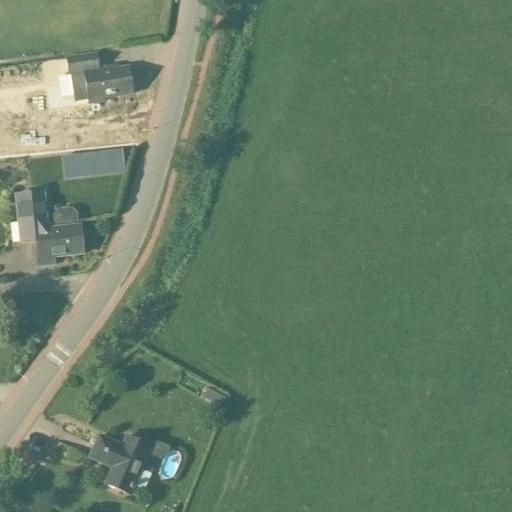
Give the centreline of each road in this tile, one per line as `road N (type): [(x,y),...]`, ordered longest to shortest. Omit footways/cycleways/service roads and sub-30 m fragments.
road 1 (tertiary): [(107,281),(132,237),(178,103),(196,0)]
road 2 (tertiary): [(0,436),(107,281)]
